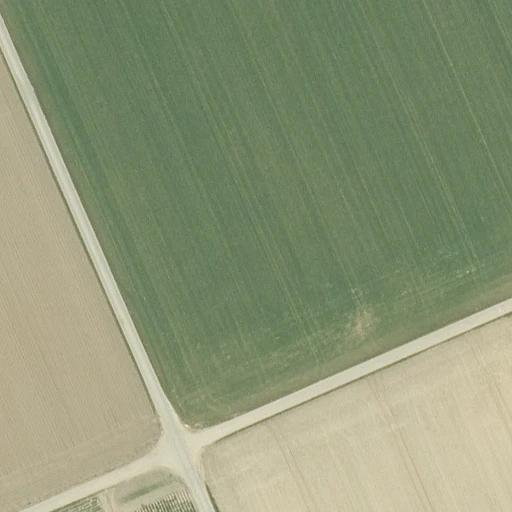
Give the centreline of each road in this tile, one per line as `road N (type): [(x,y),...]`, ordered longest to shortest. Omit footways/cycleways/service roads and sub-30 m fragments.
road 1 (track): [(0,37),(177,448)]
road 2 (track): [(177,448),(511,304)]
road 3 (track): [(29,511),(177,448)]
